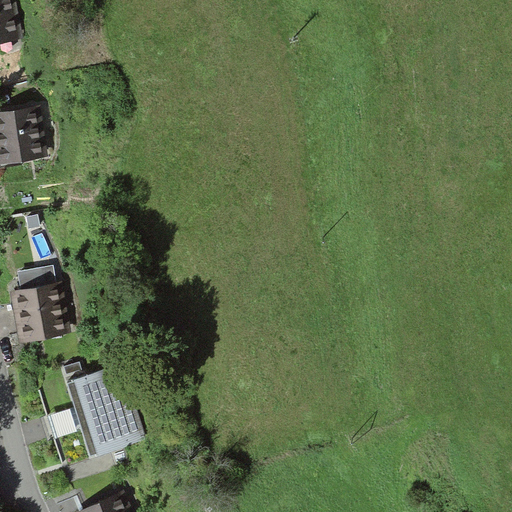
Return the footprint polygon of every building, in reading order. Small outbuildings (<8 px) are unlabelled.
[(15,0),(0,0),(0,46),(24,41),(15,0)] [(34,112),(0,116),(0,142),(4,170),(42,165),(34,112)] [(73,283),(27,289),(35,354),(81,348),(73,283)] [(120,363),(67,378),(90,457),(143,442),(120,363)] [(130,511),(122,490),(93,502),(96,511),(130,511)]
